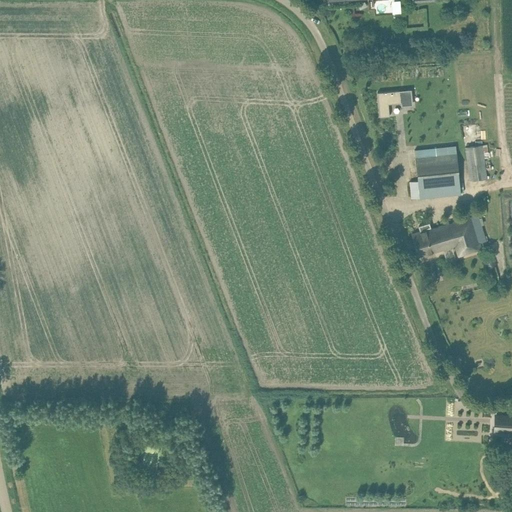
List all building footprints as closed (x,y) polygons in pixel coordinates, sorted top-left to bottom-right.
[(411,89),(377,92),(380,117),(390,116),(388,103),(412,101),(411,89)] [(465,147),(470,180),(487,178),(484,157),(489,156),(487,144),(482,145),(482,144),(465,147)] [(456,153),(425,157),(415,158),(418,180),(410,181),(411,198),(461,193),(459,177),(462,176),(460,164),(458,164),(456,153)] [(488,246),(479,215),(456,222),(431,229),(429,223),(419,226),(420,231),(412,234),(419,256),(439,250),(455,245),(459,256),(488,246)] [(511,414),(502,414),(501,430),(511,430),(511,414)]
